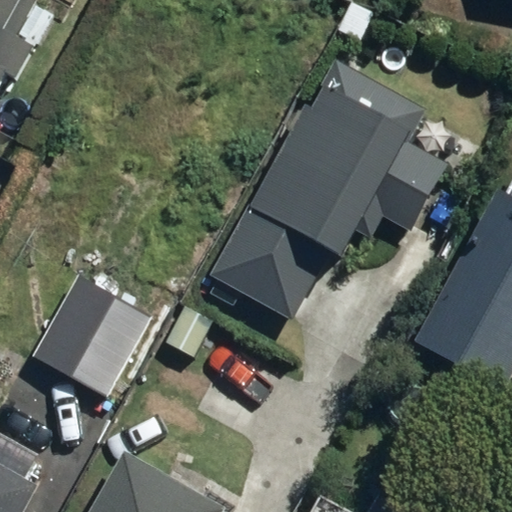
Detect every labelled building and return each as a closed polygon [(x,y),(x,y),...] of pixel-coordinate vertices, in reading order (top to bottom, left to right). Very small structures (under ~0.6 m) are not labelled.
[(10,0),(0,0),(0,88),(42,19),(10,0)] [(205,277),(305,333),(358,240),(401,264),(468,144),(326,64),(205,277)] [(511,205),(487,191),(396,352),(490,406),(511,367),(511,205)] [(75,273),(24,357),(96,401),(147,317),(75,273)] [(0,437),(0,511),(31,511),(56,471),(0,437)] [(82,511),(211,511),(112,458),(82,511)]
